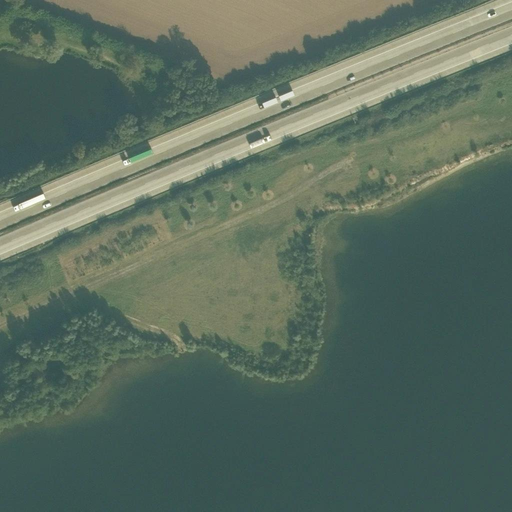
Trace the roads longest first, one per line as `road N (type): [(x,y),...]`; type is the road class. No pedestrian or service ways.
road 1 (motorway): [(511,10),(0,221)]
road 2 (motorway): [(0,246),(511,35)]
